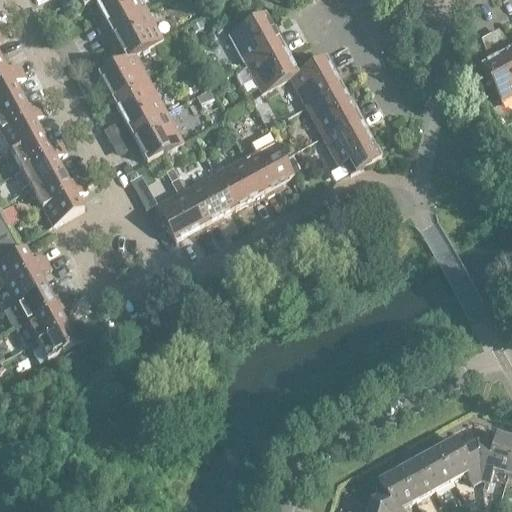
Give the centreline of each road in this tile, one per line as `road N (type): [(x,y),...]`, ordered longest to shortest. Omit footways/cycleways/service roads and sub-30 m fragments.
road 1 (residential): [(313,211),(211,271),(157,273),(12,0)]
road 2 (tertiary): [(511,365),(492,367),(306,469),(285,511)]
